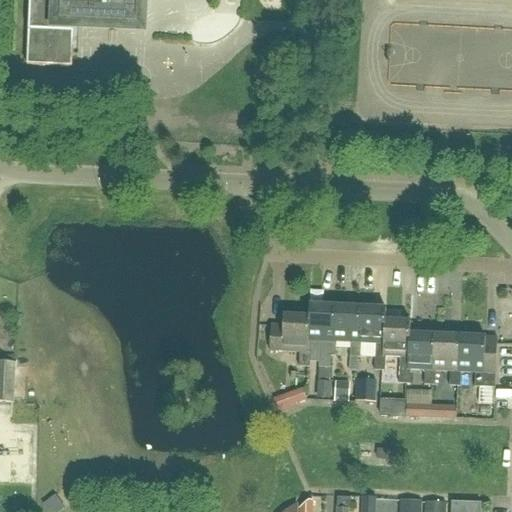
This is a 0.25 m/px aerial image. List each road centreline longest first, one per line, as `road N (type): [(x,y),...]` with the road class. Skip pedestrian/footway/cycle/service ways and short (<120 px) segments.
road 1 (residential): [(234,184),(271,255),(511,267)]
road 2 (residential): [(511,242),(473,197),(234,184)]
road 3 (residential): [(234,184),(0,174)]
